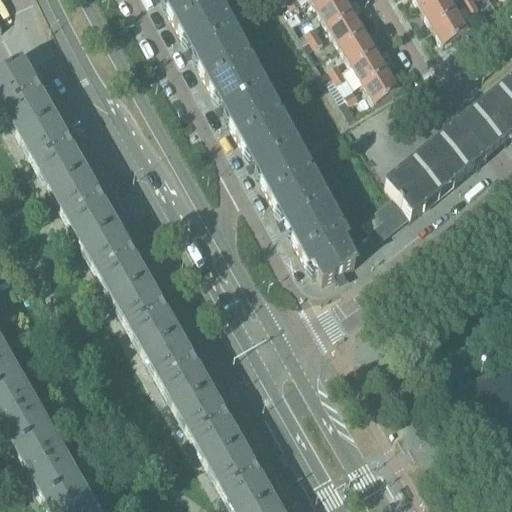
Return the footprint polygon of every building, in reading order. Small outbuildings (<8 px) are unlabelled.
[(166,17),(174,32),(215,9),(210,0),(162,0),(170,15),(166,17)] [(282,0),(281,1),(285,8),(294,3),(292,0),(282,0)] [(304,0),(315,16),(340,1),(339,0),(304,0)] [(409,0),(418,14),(440,0),(409,0)] [(440,0),(418,14),(429,33),(455,18),(444,0),(440,0)] [(467,0),(459,5),(463,12),(481,1),(480,0),(467,0)] [(315,16),(326,35),(352,20),(340,1),(315,16)] [(481,1),(463,12),(468,20),(477,15),(478,15),(487,10),(481,1)] [(294,3),(285,8),(285,9),(279,12),(283,18),(289,15),(290,16),(299,10),(294,3)] [(197,74),(205,89),(247,66),(215,9),(174,32),(182,48),(187,45),(201,72),(197,74)] [(455,18),(429,33),(441,53),(467,37),(455,18)] [(326,35),(338,55),(363,39),(352,20),(326,35)] [(303,39),(308,46),(317,41),(313,33),(303,39)] [(338,55),(349,74),(375,58),(363,39),(338,55)] [(317,41),(308,46),(312,54),(322,48),(317,41)] [(349,74),(361,93),(386,78),(375,58),(349,74)] [(228,131),(236,146),(278,124),(247,66),(205,89),(213,105),(218,102),(232,128),(228,131)] [(0,81),(0,117),(16,145),(51,125),(19,71),(0,81)] [(321,81),(325,88),(341,79),(336,71),(327,76),(327,77),(321,81)] [(386,78),(361,93),(372,112),(398,97),(386,78)] [(341,79),(325,88),(329,95),(345,86),(341,79)] [(484,110),(482,112),(483,113),(508,144),(509,145),(511,143),(511,141),(511,89),(485,112),(484,110)] [(342,103),(347,111),(356,105),(352,97),(342,103)] [(458,131),(452,136),(453,138),(478,169),(479,170),(486,165),(509,145),(508,144),(483,113),(482,112),(458,131)] [(259,188),(267,204),(309,181),(278,124),(236,146),(244,162),(249,159),(263,185),(259,188)] [(16,145),(47,200),(82,180),(51,125),(16,145)] [(453,138),(452,136),(450,138),(451,139),(415,169),(412,165),(404,171),(407,175),(383,195),(409,226),(475,172),(476,173),(479,170),(478,169),(453,138)] [(47,200),(79,254),(113,235),(82,180),(47,200)] [(290,245),(299,261),(341,238),(309,181),(267,204),(276,219),(280,216),(294,242),(290,245)] [(392,205),(381,214),(396,233),(407,224),(392,205)] [(381,214),(371,222),(386,241),(396,233),(381,214)] [(386,241),(371,222),(360,231),(367,240),(375,250),(386,241)] [(79,254),(110,309),(144,289),(113,235),(79,254)] [(341,238),(299,261),(307,276),(311,273),(320,290),(353,272),(346,258),(350,256),(344,246),(345,246),(341,238)] [(110,309),(141,364),(176,344),(144,289),(110,309)] [(141,364),(172,418),(207,399),(176,344),(141,364)] [(0,395),(17,386),(0,356),(0,395)] [(511,511),(511,372),(439,409),(455,442),(487,433),(504,468),(493,473),(493,474),(495,473),(503,488),(501,490),(511,484),(511,511)] [(0,395),(0,437),(11,457),(46,437),(17,386),(0,395)] [(172,418),(204,473),(238,453),(207,399),(172,418)] [(11,457),(40,508),(75,488),(46,437),(11,457)] [(204,473),(225,511),(262,511),(269,508),(238,453),(204,473)] [(40,508),(42,511),(88,511),(75,488),(40,508)]
